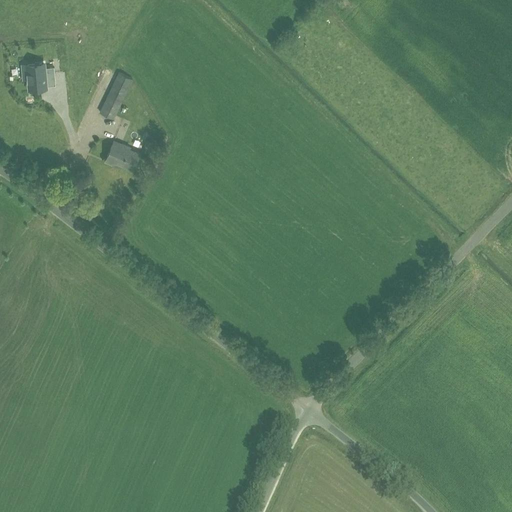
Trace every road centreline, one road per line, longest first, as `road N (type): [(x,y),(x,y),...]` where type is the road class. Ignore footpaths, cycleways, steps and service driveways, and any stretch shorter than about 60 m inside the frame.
road 1 (unclassified): [(308,411),(0,170)]
road 2 (unclassified): [(308,411),(511,202)]
road 3 (unclassified): [(430,511),(308,411)]
